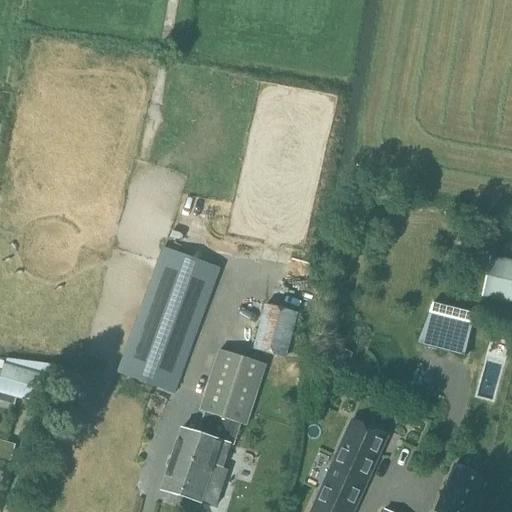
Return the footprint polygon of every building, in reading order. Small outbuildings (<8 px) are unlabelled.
[(221,270),(164,249),(117,374),(174,394),(221,270)] [(483,297),(511,303),(511,262),(492,257),(483,297)] [(257,350),(287,359),(302,315),(271,305),(257,350)] [(416,344),(465,357),(473,326),(425,312),(416,344)] [(339,347),(328,369),(343,377),(354,355),(339,347)] [(173,457),(170,457),(167,467),(169,469),(162,490),(202,503),(214,465),(222,468),(230,444),(234,445),(241,424),(246,425),(266,364),(220,350),(200,411),(205,412),(198,433),(182,428),(173,457)] [(0,382),(0,392),(38,404),(46,377),(5,365),(0,382)] [(353,511),(388,436),(352,420),(310,511),(353,511)] [(0,440),(0,457),(11,461),(16,445),(0,440)] [(466,511),(480,477),(454,467),(435,511),(466,511)]
